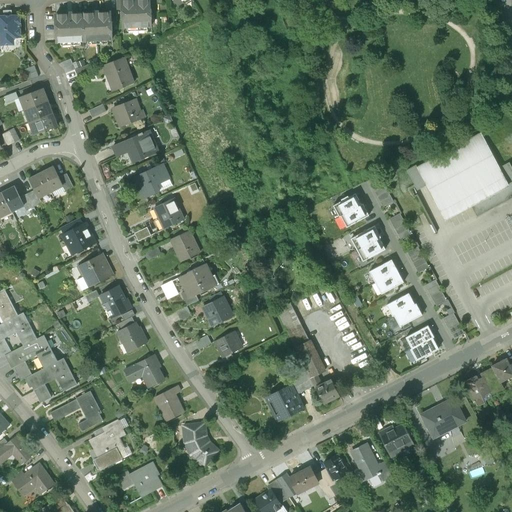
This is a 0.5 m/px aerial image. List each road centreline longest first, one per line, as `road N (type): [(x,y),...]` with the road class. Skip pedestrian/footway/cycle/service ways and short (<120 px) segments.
road 1 (residential): [(255,463),(140,287),(79,143)]
road 2 (residential): [(255,463),(454,357)]
road 3 (residential): [(367,190),(454,357)]
road 4 (residential): [(97,511),(0,384)]
